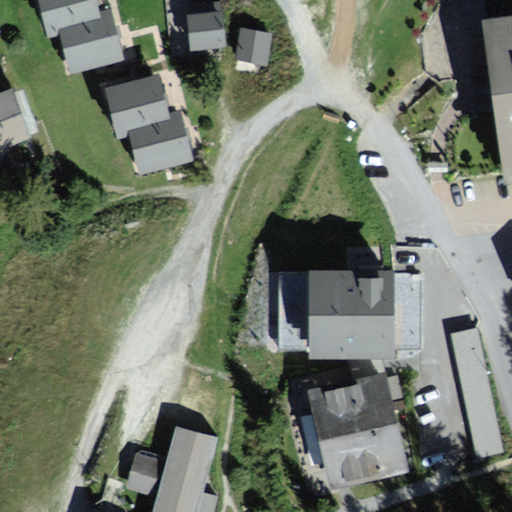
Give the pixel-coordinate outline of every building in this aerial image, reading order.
[(95,0),(41,0),(49,31),(60,29),(70,70),(122,57),(111,12),(99,15),(95,0)] [(0,36),(11,28),(0,12),(0,36)] [(230,12),(193,16),(197,50),(234,46),(230,12)] [(511,14),(489,18),(511,172),(511,14)] [(277,35),(248,30),(243,59),(271,64),(277,35)] [(157,70),(105,85),(118,134),(128,131),(139,170),(190,156),(178,112),(169,115),(157,70)] [(0,153),(35,141),(15,89),(0,94),(0,153)] [(421,272),(278,274),(279,353),(421,355),(421,272)] [(332,479),(398,464),(379,378),(313,392),(332,479)] [(200,511),(220,436),(176,425),(168,454),(157,497),(152,511),(200,511)] [(157,497),(168,454),(146,447),(135,489),(157,497)]
